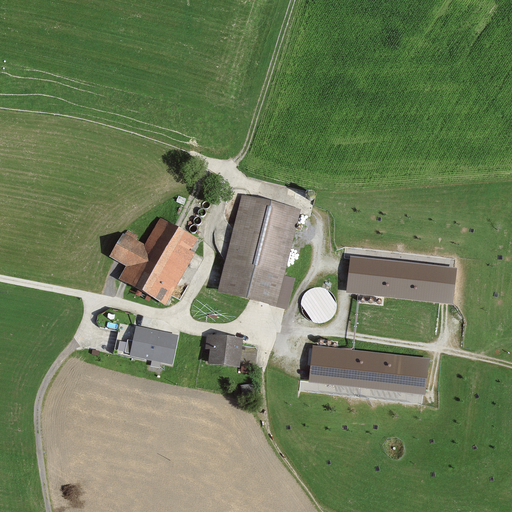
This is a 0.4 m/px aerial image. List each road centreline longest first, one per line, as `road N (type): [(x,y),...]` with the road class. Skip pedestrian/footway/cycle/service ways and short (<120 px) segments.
road 1 (track): [(175,320),(511,366)]
road 2 (track): [(106,302),(40,397),(48,511)]
road 3 (track): [(231,167),(245,151),(293,0)]
road 4 (track): [(0,280),(175,320)]
road 5 (track): [(175,320),(205,268),(231,167)]
